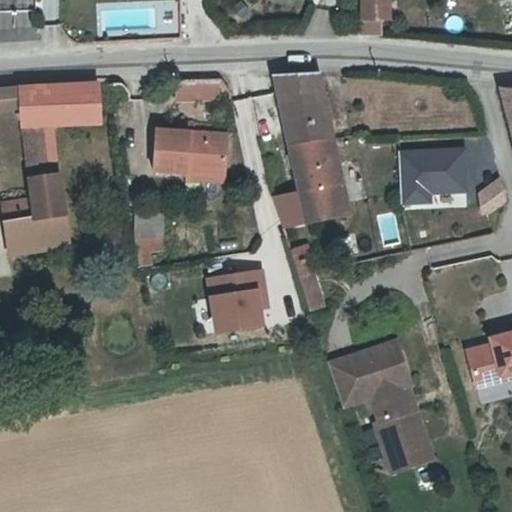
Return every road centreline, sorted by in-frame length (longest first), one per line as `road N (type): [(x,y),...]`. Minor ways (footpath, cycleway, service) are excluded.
road 1 (residential): [(465,446),(410,277),(417,260),(511,239)]
road 2 (unclassified): [(196,57),(384,54),(478,65)]
road 3 (unclassified): [(14,71),(196,57)]
road 4 (residential): [(511,186),(478,65)]
